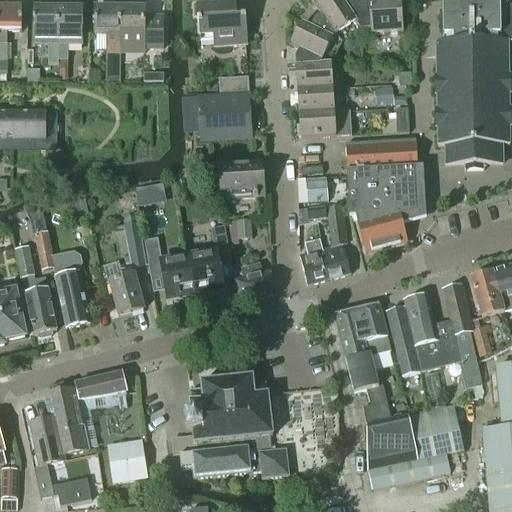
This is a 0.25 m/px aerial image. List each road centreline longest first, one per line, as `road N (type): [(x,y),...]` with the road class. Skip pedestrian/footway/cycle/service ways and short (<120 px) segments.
road 1 (residential): [(296,309),(268,0)]
road 2 (tertiary): [(296,309),(0,392)]
road 3 (tertiary): [(511,233),(451,246),(363,291),(296,309)]
